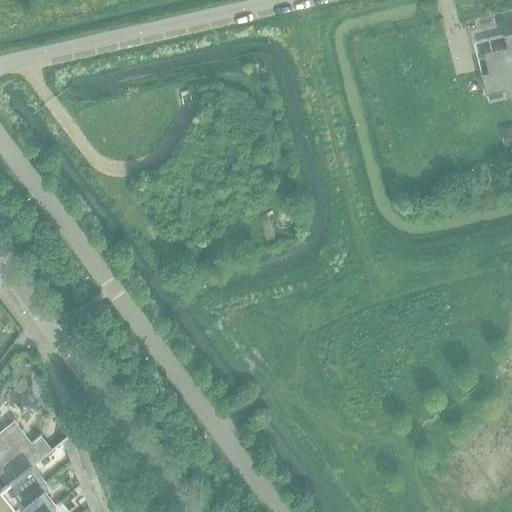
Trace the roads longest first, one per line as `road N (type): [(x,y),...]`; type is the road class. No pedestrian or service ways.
road 1 (residential): [(281,511),(0,135)]
road 2 (residential): [(0,258),(195,511)]
